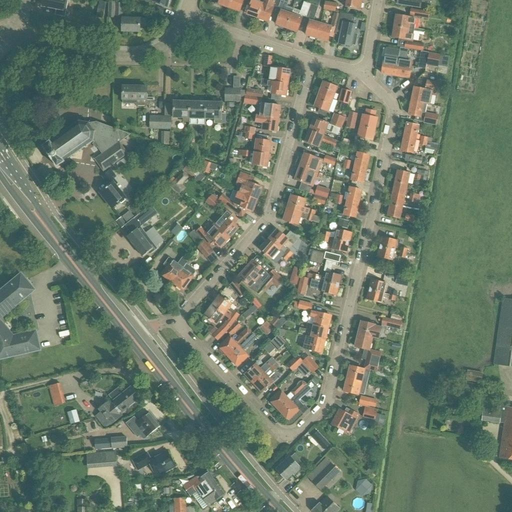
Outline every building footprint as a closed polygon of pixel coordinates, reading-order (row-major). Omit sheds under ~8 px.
[(43,0),(42,6),(57,9),(56,15),(65,17),(68,0),(43,0)] [(232,0),(230,8),(240,11),(243,0),(232,0)] [(255,0),(255,1),(253,1),(248,14),(252,15),(251,17),(257,19),(257,17),(258,18),(263,4),(264,0),(255,0)] [(258,18),(269,21),(274,8),(273,8),(274,5),(278,7),(280,0),(272,0),(270,0),(264,0),(263,4),(258,18)] [(289,0),(280,0),(278,7),(286,9),(289,0)] [(340,0),(340,1),(347,2),(346,7),(361,9),(362,0),(340,0)] [(304,2),(301,12),(294,10),(292,15),(287,28),(298,31),(303,16),(307,17),(311,5),(306,3),(304,2)] [(337,4),(326,2),(325,9),(336,11),(337,4)] [(99,3),(97,17),(103,18),(106,4),(99,3)] [(311,5),(307,17),(313,20),(318,7),(311,5)] [(287,11),(283,9),(283,11),(281,11),(277,24),(280,26),(279,28),(283,30),(284,27),(287,28),(292,15),(287,12),(287,11)] [(412,9),(411,16),(429,18),(430,12),(412,9)] [(355,28),(353,28),(355,15),(340,13),(339,17),(335,33),(338,33),(340,28),(343,29),(340,43),(351,46),(351,44),(355,45),(358,34),(354,33),(355,28)] [(411,18),(397,15),(395,27),(415,30),(415,31),(422,32),(423,29),(415,28),(417,19),(411,18)] [(331,27),(321,24),(317,38),(328,41),(330,34),(334,35),(335,33),(339,17),(334,16),(331,27)] [(123,18),(123,32),(141,33),(141,19),(123,18)] [(321,24),(310,21),(306,35),(317,38),(321,24)] [(415,30),(395,27),(393,38),(407,40),(413,41),(415,31),(415,30)] [(424,45),(407,42),(406,48),(408,48),(422,51),(424,45)] [(406,48),(401,47),(400,51),(398,62),(398,64),(396,75),(410,78),(412,62),(406,60),(408,48),(406,48)] [(385,60),(398,62),(400,51),(387,49),(385,60)] [(426,69),(427,65),(429,53),(421,52),(418,68),(426,69)] [(441,55),(431,53),(430,53),(429,58),(430,58),(428,65),(439,67),(441,55)] [(273,57),(266,56),(266,62),(264,62),(263,65),(265,65),(265,67),(271,68),(273,57)] [(396,75),(398,64),(385,62),(383,73),(396,75)] [(274,81),(289,83),(290,70),(276,69),(274,81)] [(269,85),(274,86),(273,94),(287,96),(289,83),(274,81),(269,80),(263,79),(262,84),(269,85)] [(415,88),(412,101),(423,104),(426,104),(429,105),(433,88),(440,90),(441,83),(428,81),(426,90),(415,88)] [(320,94),(333,99),(337,87),(324,83),(320,94)] [(123,100),(123,103),(137,104),(137,106),(155,107),(155,101),(147,100),(147,87),(124,86),(123,100)] [(248,89),(247,90),(246,96),(252,97),(263,98),(264,91),(253,90),(248,89)] [(350,98),(351,95),(352,92),(342,89),(339,102),(349,104),(350,98)] [(333,99),(320,94),(315,106),(328,111),(333,99)] [(252,97),(251,104),(262,105),(263,98),(252,97)] [(412,101),(410,115),(420,117),(419,121),(437,124),(438,116),(424,113),(426,104),(423,104),(412,101)] [(175,102),(174,118),(190,119),(191,102),(175,102)] [(206,119),(206,103),(191,102),(190,119),(206,119)] [(215,119),(215,123),(225,123),(226,113),(222,113),(222,103),(206,103),(206,119),(215,119)] [(260,116),(262,116),(279,119),(281,107),(262,104),(260,116)] [(361,126),(375,129),(378,118),(375,118),(376,112),(367,110),(366,115),(363,115),(361,126)] [(348,123),(355,125),(358,113),(350,112),(348,123)] [(333,119),(343,123),(345,117),(335,114),(333,119)] [(277,132),(279,119),(262,116),(260,116),(254,115),(253,122),(264,123),(263,130),(277,132)] [(151,129),(164,129),(165,117),(151,116),(151,129)] [(333,119),(331,124),(315,118),(311,130),(323,135),(326,129),(338,135),(343,123),(333,119)] [(43,147),(44,148),(48,154),(52,160),(53,160),(56,166),(57,167),(59,166),(58,166),(63,163),(64,162),(72,156),(73,157),(74,157),(73,156),(79,152),(80,153),(81,152),(80,151),(86,147),(87,148),(87,147),(87,146),(93,142),(102,155),(95,159),(103,172),(128,154),(120,142),(130,134),(97,122),(91,124),(91,123),(89,122),(89,124),(79,123),(79,122),(78,122),(78,123),(72,127),(71,126),(70,127),(71,128),(65,132),(64,131),(63,131),(64,133),(58,136),(58,135),(57,136),(57,137),(49,143),(49,142),(48,143),(43,147)] [(405,137),(416,140),(419,126),(407,124),(405,137)] [(375,129),(361,126),(359,137),(373,140),(375,129)] [(329,144),(330,142),(336,145),(335,146),(340,148),(341,142),(323,135),(311,130),(306,142),(319,147),(321,141),(329,144)] [(416,140),(405,137),(402,151),(413,153),(416,140)] [(257,140),(255,153),(269,155),(271,142),(257,140)] [(255,153),(244,151),(243,156),(254,157),(254,165),(268,167),(269,155),(255,153)] [(356,167),(366,169),(369,156),(359,153),(356,167)] [(316,158),(306,154),(304,160),(302,160),(300,165),(301,166),(301,167),(311,171),(317,173),(318,173),(323,160),(316,158)] [(187,155),(179,167),(184,171),(185,170),(192,176),(199,168),(191,161),(192,157),(187,155)] [(423,159),(423,158),(411,155),(410,162),(421,164),(423,159)] [(327,156),(325,162),(335,166),(337,160),(327,156)] [(212,164),(206,161),(202,171),(209,173),(212,164)] [(322,179),(323,175),(318,173),(317,173),(311,171),(301,167),(296,180),(306,184),(308,178),(314,181),(316,177),(322,179)] [(366,169),(356,167),(353,180),(363,182),(366,169)] [(102,176),(109,186),(100,193),(112,208),(120,202),(121,204),(126,200),(124,198),(125,198),(116,185),(118,184),(112,177),(115,175),(111,170),(102,176)] [(395,182),(408,184),(410,173),(398,170),(395,182)] [(428,172),(421,170),(420,175),(415,174),(414,178),(426,181),(428,172)] [(186,190),(181,185),(189,178),(184,173),(171,185),(180,195),(186,190)] [(244,185),(241,193),(258,200),(262,188),(251,184),(253,178),(242,174),(238,183),(244,185)] [(408,184),(395,182),(393,193),(405,196),(408,184)] [(315,195),(327,199),(330,191),(318,187),(315,195)] [(348,201),(358,204),(361,190),(351,188),(348,201)] [(241,193),(239,192),(236,200),(234,199),(232,199),(231,200),(224,195),(219,200),(225,205),(231,209),(232,210),(242,218),(248,210),(253,211),(258,200),(241,193)] [(390,205),(403,207),(405,196),(393,193),(390,205)] [(326,199),(316,195),(314,201),(324,204),(326,199)] [(215,209),(220,203),(213,196),(207,202),(215,209)] [(306,200),(292,196),(288,208),(314,216),(316,211),(309,209),(303,207),(306,200)] [(358,204),(348,201),(345,215),(355,217),(358,204)] [(403,207),(390,205),(388,216),(400,219),(403,207)] [(321,218),(314,216),(288,208),(285,220),(298,224),(300,217),(319,223),(321,218)] [(126,224),(125,225),(131,234),(127,237),(142,256),(147,252),(149,255),(157,248),(141,227),(152,219),(145,209),(126,224)] [(215,225),(230,238),(238,228),(233,224),(238,219),(227,210),(226,212),(215,225)] [(121,218),(117,221),(122,228),(125,225),(126,224),(121,218)] [(339,219),(337,226),(347,229),(349,221),(339,219)] [(207,233),(201,227),(196,231),(203,239),(208,235),(211,238),(221,247),(230,238),(215,225),(207,233)] [(335,240),(349,243),(352,233),(337,229),(335,240)] [(278,230),(270,240),(285,253),(289,249),(284,245),(289,240),(278,230)] [(380,247),(394,250),(397,240),(383,237),(380,247)] [(270,240),(261,249),(272,258),(276,254),(281,258),(281,257),(282,256),(287,261),(290,258),(285,253),(270,240)] [(349,243),(335,240),(332,250),(347,253),(349,243)] [(213,253),(203,241),(199,247),(206,257),(213,253)] [(394,250),(380,247),(378,257),(392,260),(394,250)] [(311,256),(324,259),(325,254),(313,251),(311,256)] [(325,254),(324,259),(339,263),(341,256),(325,252),(325,254)] [(260,267),(264,261),(258,255),(253,261),(260,267)] [(324,259),(311,256),(310,262),(323,265),(324,259)] [(172,261),(162,275),(172,283),(186,264),(189,261),(188,260),(185,258),(180,263),(179,266),(172,261)] [(274,269),(264,261),(260,267),(253,261),(251,263),(250,262),(239,274),(240,275),(239,276),(251,287),(251,286),(258,292),(260,292),(263,289),(273,278),(281,285),(285,280),(273,270),(274,269)] [(183,291),(191,279),(193,276),(192,276),(195,273),(194,270),(186,264),(172,283),(183,291)] [(318,280),(324,282),(339,286),(341,275),(327,272),(326,277),(313,274),(313,275),(308,274),(307,278),(310,278),(312,279),(318,280)] [(302,276),(297,293),(305,295),(310,278),(307,278),(302,276)] [(298,279),(292,277),(290,283),(296,285),(298,279)] [(410,280),(398,277),(396,282),(409,285),(410,280)] [(13,282),(0,292),(0,358),(40,350),(35,332),(13,337),(0,321),(0,318),(26,297),(24,295),(30,290),(21,279),(15,284),(13,282)] [(386,283),(372,280),(370,290),(384,293),(386,283)] [(235,281),(230,285),(238,293),(241,298),(246,294),(242,289),(235,281)] [(339,286),(324,282),(322,292),(336,296),(339,286)] [(383,298),(384,293),(370,290),(367,300),(381,303),(383,298)] [(215,299),(216,301),(212,306),(234,322),(237,319),(240,315),(235,311),(233,314),(228,310),(232,304),(220,295),(219,297),(217,296),(215,299)] [(255,298),(251,301),(255,306),(258,309),(258,310),(262,306),(255,298)] [(511,299),(503,298),(494,364),(511,366),(511,299)] [(297,308),(310,311),(312,304),(299,301),(299,302),(295,301),(294,307),(297,308)] [(204,316),(216,325),(220,319),(225,323),(220,329),(222,331),(225,333),(230,328),(234,322),(212,306),(204,316)] [(331,316),(311,311),(308,323),(328,328),(329,327),(330,325),(329,323),(331,316)] [(276,317),(271,323),(274,326),(279,320),(276,317)] [(401,329),(403,322),(384,318),(382,324),(401,329)] [(237,321),(227,332),(232,337),(242,327),(237,321)] [(261,327),(268,335),(275,329),(268,321),(261,327)] [(382,327),(362,322),(359,334),(372,338),(379,339),(382,327)] [(328,328),(308,323),(306,330),(300,328),(299,334),(304,335),(325,341),(328,328)] [(208,330),(208,331),(213,336),(218,331),(215,328),(211,327),(208,330)] [(248,329),(247,328),(239,337),(234,342),(230,337),(219,348),(228,357),(239,347),(243,343),(248,338),(252,334),(252,333),(252,334),(247,329),(248,329)] [(243,343),(239,347),(243,352),(258,338),(253,333),(252,334),(248,338),(243,343)] [(278,351),(286,343),(279,334),(270,343),(278,351)] [(372,338),(359,334),(356,347),(365,349),(363,359),(376,362),(379,352),(369,350),(372,338)] [(308,349),(322,353),(325,341),(304,335),(302,343),(304,344),(303,348),(308,349)] [(237,366),(248,356),(243,352),(239,347),(228,357),(237,366)] [(297,356),(287,365),(293,372),(297,368),(303,363),(297,356)] [(319,367),(309,356),(303,361),(313,372),(319,367)] [(272,358),(260,369),(255,364),(245,374),(246,376),(246,377),(248,380),(249,379),(254,384),(274,365),(276,363),(272,358)] [(303,363),(297,368),(301,373),(307,367),(303,363)] [(380,365),(370,363),(368,370),(379,372),(380,365)] [(269,379),(275,372),(274,371),(277,368),(274,365),(254,384),(262,393),(273,383),(270,380),(269,379)] [(348,379),(367,384),(370,372),(364,371),(365,370),(351,366),(348,379)] [(484,373),(468,370),(466,381),(482,384),(484,373)] [(367,384),(348,379),(345,391),(359,394),(359,393),(365,395),(367,384)] [(297,387),(286,397),(281,391),(270,401),(279,411),(305,386),(305,385),(304,384),(304,383),(303,383),(302,382),(301,382),(300,382),(299,382),(299,383),(298,383),(298,384),(297,384),(297,385),(297,386),(297,387)] [(479,394),(480,385),(466,382),(464,391),(479,394)] [(55,407),(66,404),(61,384),(50,387),(55,407)] [(299,401),(310,390),(305,386),(279,411),(288,420),(304,405),(303,405),(299,401)] [(101,412),(96,416),(105,427),(110,423),(111,425),(121,418),(119,415),(123,412),(140,399),(131,388),(123,394),(119,390),(111,396),(114,401),(115,402),(111,405),(110,404),(108,401),(98,409),(101,412)] [(371,399),(362,397),(360,405),(369,407),(370,405),(376,406),(377,400),(371,399)] [(504,424),(500,457),(511,459),(511,407),(508,407),(508,405),(498,404),(496,413),(483,412),(482,420),(504,423),(504,424)] [(364,417),(376,420),(378,410),(366,407),(364,417)] [(332,424),(339,428),(345,432),(350,434),(360,415),(348,409),(346,413),(340,410),(336,417),(333,422),(332,424)] [(134,417),(126,423),(137,438),(140,436),(143,439),(145,439),(158,428),(160,426),(149,413),(140,420),(138,422),(134,417)] [(78,416),(70,418),(72,424),(79,422),(78,416)] [(317,431),(312,437),(320,445),(325,440),(317,431)] [(95,441),(95,451),(105,450),(112,450),(127,448),(126,439),(95,441)] [(147,454),(133,461),(138,471),(150,464),(157,476),(175,467),(167,451),(151,460),(147,454)] [(117,465),(116,452),(108,452),(109,466),(117,465)] [(87,454),(88,468),(96,467),(95,454),(87,454)] [(277,470),(278,471),(278,473),(280,475),(282,475),(286,480),(293,473),(295,475),(301,470),(301,469),(302,468),(301,467),(304,465),(299,460),(300,459),(295,454),(291,458),(290,458),(277,470)] [(312,482),(321,490),(339,472),(331,463),(312,482)] [(174,492),(179,500),(182,500),(189,495),(191,498),(199,492),(209,506),(216,501),(216,500),(224,495),(207,471),(197,478),(197,477),(198,477),(190,482),(189,481),(174,492)] [(312,511),(337,511),(340,510),(327,497),(320,504),(319,504),(312,511)] [(196,511),(197,509),(186,509),(186,500),(182,500),(179,500),(175,500),(175,511),(196,511)]
